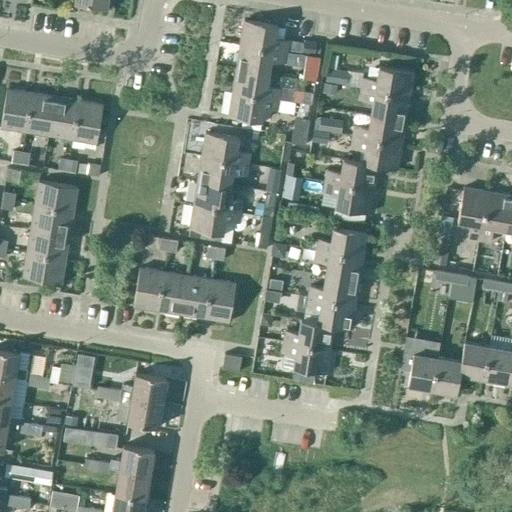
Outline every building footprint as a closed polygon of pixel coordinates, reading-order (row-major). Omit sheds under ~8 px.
[(111,8),(112,0),(73,0),(73,2),(111,8)] [(286,49),(287,40),(273,37),(275,24),(242,19),(238,43),(285,51),(286,49)] [(303,42),(301,51),(313,53),(315,41),(308,40),(303,39),(303,42)] [(287,40),(286,49),(301,51),(303,42),(287,40)] [(283,63),(285,51),(238,43),(234,67),(267,72),(269,61),(283,63)] [(294,65),(296,53),(287,51),(285,63),(294,65)] [(408,96),(412,71),(378,65),(375,79),(361,76),(359,88),(408,96)] [(265,84),(267,72),(234,67),(230,91),(277,98),(277,97),(279,86),(265,84)] [(305,67),(303,78),(315,80),(317,69),(306,67),(305,67)] [(326,81),(346,85),(348,71),(327,68),(326,81)] [(322,90),(335,92),(336,84),(323,81),(322,90)] [(277,97),(277,98),(291,100),(293,89),(279,86),(277,97)] [(0,126),(23,131),(29,92),(5,88),(0,121),(0,126)] [(404,120),(408,96),(359,88),(357,98),(372,101),(370,114),(404,120)] [(275,108),(277,98),(230,91),(226,114),(259,120),(262,106),(275,108)] [(47,134),(53,96),(29,92),(23,131),(47,134)] [(348,107),(350,95),(329,92),(327,104),(348,107)] [(71,138),(77,100),(53,96),(47,134),(71,138)] [(95,142),(101,104),(77,100),(71,138),(95,142)] [(288,101),(280,100),(278,110),(286,112),(288,101)] [(400,144),(404,120),(370,114),(368,126),(353,124),(351,135),(400,144)] [(315,118),(313,129),(318,130),(319,129),(341,132),(343,120),(320,117),(320,119),(315,118)] [(313,130),(311,140),(324,142),(326,132),(313,130)] [(246,163),(248,152),(236,150),(238,137),(205,132),(201,156),(246,163)] [(396,168),(400,144),(351,135),(350,146),(364,148),(362,161),(362,162),(376,164),(376,165),(396,168)] [(19,164),(22,151),(13,149),(11,162),(19,164)] [(28,165),(30,153),(22,151),(19,164),(28,165)] [(245,175),(246,163),(201,156),(197,179),(230,185),(232,173),(245,175)] [(67,171),(69,158),(60,157),(57,170),(67,171)] [(67,171),(75,173),(78,160),(69,158),(67,171)] [(362,162),(362,161),(342,158),(340,171),(326,169),(325,180),(372,188),(376,165),(376,164),(362,162)] [(89,164),(87,175),(99,177),(101,166),(89,164)] [(32,183),(34,170),(16,167),(14,180),(32,183)] [(269,167),(267,179),(278,181),(280,169),(269,167)] [(228,197),(230,185),(197,179),(193,203),(239,211),(240,199),(228,197)] [(72,210),(75,186),(36,180),(32,204),(72,210)] [(368,211),(372,188),(325,180),(323,190),(336,192),(334,205),(365,210),(368,211)] [(488,191),(487,191),(463,186),(457,220),(470,223),(467,237),(479,239),(488,191)] [(16,193),(4,190),(3,190),(1,199),(14,202),(16,193)] [(511,195),(488,191),(479,239),(490,241),(492,227),(505,229),(511,195)] [(0,208),(13,210),(14,202),(1,199),(0,208)] [(255,201),(253,213),(262,215),(264,203),(255,201)] [(237,221),(239,211),(193,203),(189,227),(202,229),(200,237),(221,241),(223,231),(222,231),(224,219),(237,221)] [(272,216),(274,204),(264,203),(262,215),(272,216)] [(68,234),(72,210),(32,204),(28,228),(68,234)] [(334,205),(332,217),(363,222),(365,210),(334,205)] [(262,215),(259,231),(269,232),(272,216),(262,215)] [(361,256),(365,232),(333,227),(331,240),(318,238),(316,249),(361,256)] [(64,258),(68,234),(28,228),(24,252),(64,258)] [(167,251),(169,238),(160,237),(158,249),(167,251)] [(450,240),(438,237),(437,237),(433,262),(445,265),(450,240)] [(176,252),(178,239),(169,238),(167,251),(176,252)] [(271,253),(280,255),(283,245),(274,242),(271,253)] [(215,259),(216,246),(208,244),(206,257),(215,259)] [(224,260),(225,247),(216,246),(215,259),(224,260)] [(357,280),(361,256),(316,249),(314,260),(328,263),(326,275),(357,280)] [(60,282),(64,258),(24,252),(20,276),(60,282)] [(156,308),(162,271),(138,267),(132,304),(156,308)] [(450,282),(451,273),(435,270),(433,279),(450,282)] [(180,312),(186,275),(162,271),(156,308),(180,312)] [(465,285),(467,276),(451,273),(450,282),(465,285)] [(204,316),(210,279),(186,275),(180,312),(204,316)] [(353,304),(357,280),(326,275),(324,287),(310,285),(308,296),(353,304)] [(268,277),(266,289),(279,291),(281,279),(268,277)] [(228,320),(234,283),(210,279),(204,316),(228,320)] [(497,291),(499,282),(482,279),(480,288),(497,291)] [(511,293),(511,283),(499,282),(497,291),(507,293),(511,293)] [(434,301),(451,305),(449,314),(475,319),(480,295),(438,285),(434,301)] [(266,289),(264,299),(278,301),(279,291),(266,289)] [(497,291),(496,300),(505,301),(507,293),(497,291)] [(306,307),(304,319),(318,321),(317,322),(332,325),(331,327),(348,330),(353,304),(308,296),(306,307)] [(272,314),(263,313),(261,323),(267,324),(271,321),(272,314)] [(317,322),(318,321),(304,319),(300,318),(297,332),(284,330),(283,341),(328,348),(331,327),(332,325),(317,322)] [(482,377),(488,344),(464,340),(461,360),(460,373),(482,377)] [(324,373),(328,348),(283,341),(281,352),(294,354),(292,367),(324,373)] [(506,381),(511,348),(488,344),(482,377),(506,381)] [(0,349),(0,374),(14,377),(14,378),(24,379),(25,373),(26,368),(16,366),(18,353),(0,349)] [(431,388),(437,356),(413,352),(408,383),(431,388)] [(239,372),(241,357),(241,356),(224,354),(222,369),(239,372)] [(461,360),(437,356),(431,388),(457,392),(460,373),(461,360)] [(71,382),(75,364),(61,362),(58,380),(71,382)] [(240,399),(243,373),(229,371),(226,397),(240,399)] [(166,377),(135,372),(132,386),(122,384),(121,389),(120,395),(162,401),(166,377)] [(24,379),(24,384),(36,386),(38,375),(25,373),(24,379)] [(0,398),(10,401),(14,378),(14,377),(0,374),(0,398)] [(73,374),(72,384),(88,387),(89,377),(73,374)] [(38,375),(36,386),(48,388),(50,377),(38,375)] [(109,387),(98,385),(96,396),(107,398),(109,387)] [(121,389),(109,387),(107,398),(119,400),(120,395),(121,389)] [(162,401),(120,395),(119,400),(116,419),(158,425),(162,401)] [(0,398),(0,423),(6,425),(16,427),(18,420),(18,416),(8,415),(10,401),(0,398)] [(42,424),(41,429),(57,432),(61,409),(48,407),(45,425),(42,424)] [(75,425),(77,417),(65,415),(63,423),(75,425)] [(16,427),(16,431),(28,433),(30,422),(18,420),(16,427)] [(30,422),(28,433),(40,435),(41,429),(42,424),(30,422)] [(91,429),(89,443),(115,447),(117,433),(91,429)] [(120,459),(118,468),(150,473),(154,449),(123,444),(120,459)] [(86,457),(84,469),(96,471),(98,459),(86,457)] [(98,459),(96,471),(108,473),(110,462),(98,459)] [(36,469),(13,465),(6,464),(4,476),(34,481),(36,469)] [(146,497),(150,473),(118,468),(118,469),(114,492),(146,497)] [(61,508),(64,491),(52,489),(50,506),(61,508)] [(143,511),(146,497),(114,492),(110,511),(143,511)] [(5,498),(4,504),(16,506),(18,495),(5,493),(5,498)] [(18,495),(16,506),(28,508),(30,497),(18,495)]
